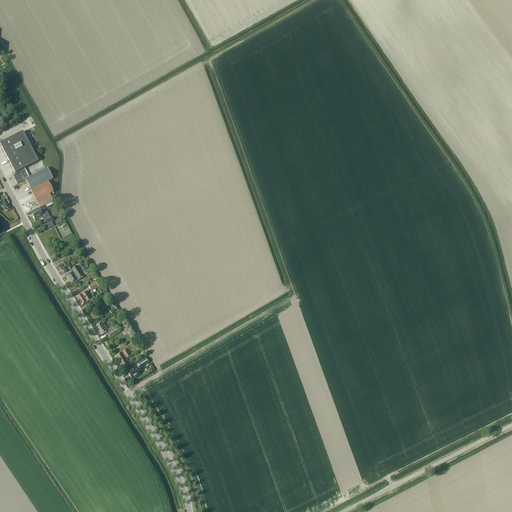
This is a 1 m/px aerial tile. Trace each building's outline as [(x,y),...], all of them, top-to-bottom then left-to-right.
[(26,168),(39,161),(23,132),(0,144),(16,174),(13,176),(17,184),(25,180),(40,209),(53,202),(50,194),(54,192),(52,189),(53,189),(52,187),(52,188),(51,186),(53,185),(52,183),(50,184),(49,182),(53,179),(47,168),(30,177),(26,168)] [(9,204),(7,199),(0,202),(0,204),(2,207),(3,207),(6,212),(11,209),(8,204),(9,204)] [(47,212),(46,213),(44,208),(40,210),(36,212),(32,214),(35,220),(39,218),(40,220),(44,218),(45,221),(44,222),(46,225),(53,221),(51,218),(51,219),(47,212)] [(78,281),(85,277),(78,266),(72,269),(74,271),(67,276),(72,285),(78,281)] [(88,286),(92,292),(99,287),(95,282),(88,286)] [(77,297),(82,306),(92,300),(87,291),(82,294),(77,297)] [(112,306),(108,310),(112,314),(116,309),(112,306)] [(107,330),(102,322),(96,327),(102,336),(108,332),(110,335),(119,329),(116,324),(107,330)] [(131,356),(127,349),(115,357),(118,362),(119,361),(124,369),(131,365),(127,359),(131,356)] [(140,367),(140,369),(149,363),(146,358),(137,364),(140,367)] [(140,369),(140,367),(136,370),(135,368),(132,370),(128,373),(132,380),(139,375),(138,374),(142,371),(140,369)]
